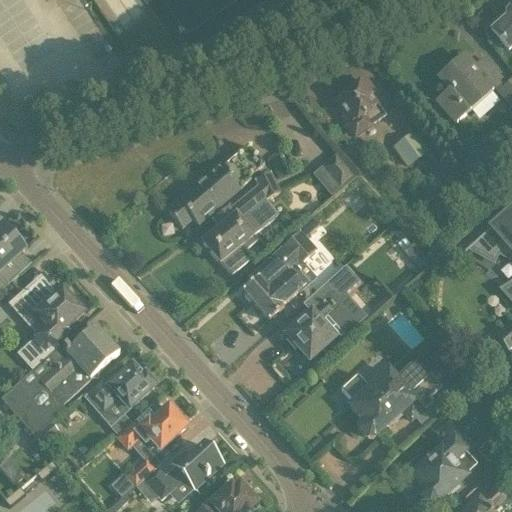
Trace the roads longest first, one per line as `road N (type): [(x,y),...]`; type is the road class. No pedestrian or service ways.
road 1 (unclassified): [(311,503),(0,160)]
road 2 (unclassified): [(0,160),(252,77),(402,0)]
